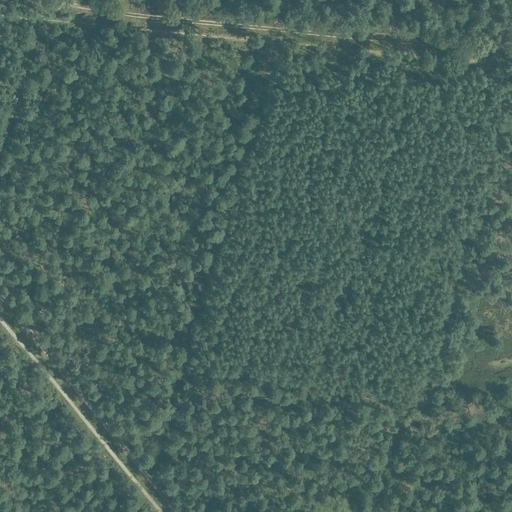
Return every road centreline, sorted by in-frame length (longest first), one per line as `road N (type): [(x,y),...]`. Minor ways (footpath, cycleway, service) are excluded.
road 1 (track): [(511,52),(57,8),(56,0)]
road 2 (track): [(176,511),(0,298)]
road 3 (track): [(0,155),(36,35),(57,8)]
